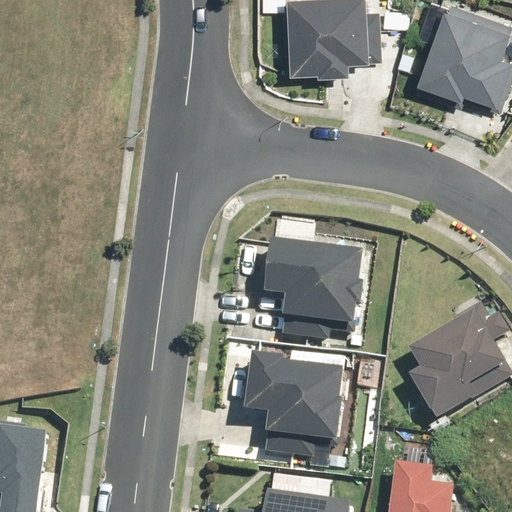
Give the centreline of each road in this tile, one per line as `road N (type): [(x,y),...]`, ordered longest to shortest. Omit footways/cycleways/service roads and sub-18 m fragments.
road 1 (residential): [(188,140),(138,511)]
road 2 (residential): [(188,140),(364,155),(492,204)]
road 3 (residential): [(197,0),(188,140)]
